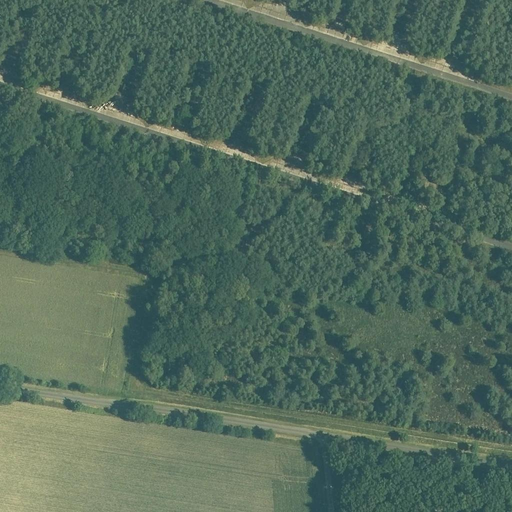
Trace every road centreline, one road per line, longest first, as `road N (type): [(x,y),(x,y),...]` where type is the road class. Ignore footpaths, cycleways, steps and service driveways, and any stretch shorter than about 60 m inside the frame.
road 1 (unclassified): [(324,435),(0,383)]
road 2 (unclassified): [(511,465),(324,435)]
